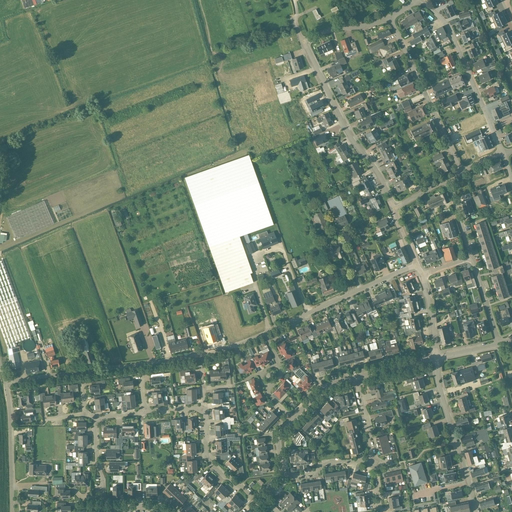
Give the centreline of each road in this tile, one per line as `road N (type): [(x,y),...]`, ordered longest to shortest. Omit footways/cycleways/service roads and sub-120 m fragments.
road 1 (unclassified): [(4,381),(184,358),(264,333)]
road 2 (unclassified): [(394,207),(303,42)]
road 3 (residential): [(503,153),(447,25),(416,0)]
road 4 (residential): [(461,171),(390,16)]
road 5 (unclassified): [(264,333),(415,265)]
road 6 (unclassified): [(469,483),(435,357)]
road 7 (unclassified): [(12,511),(4,381)]
